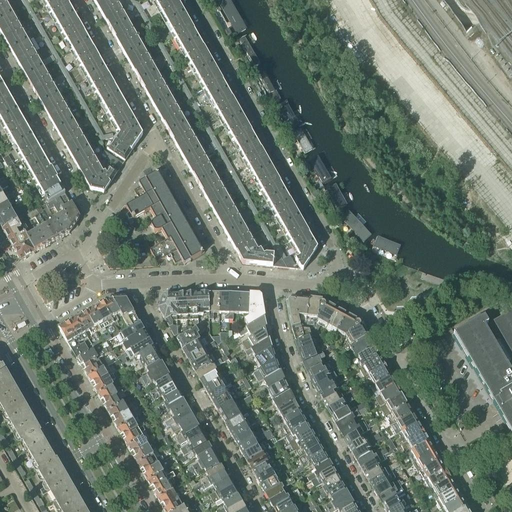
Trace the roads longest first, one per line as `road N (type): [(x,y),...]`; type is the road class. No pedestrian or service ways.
road 1 (residential): [(189,0),(331,248),(337,273)]
road 2 (residential): [(337,273),(351,283),(482,511)]
road 3 (residential): [(134,283),(260,511)]
road 4 (residential): [(273,283),(295,380),(369,511)]
road 5 (residential): [(0,57),(97,227)]
road 6 (residential): [(78,0),(155,140)]
road 7 (residential): [(155,140),(229,279)]
road 8 (tertiary): [(0,321),(76,456)]
road 9 (tertiary): [(100,442),(34,327)]
